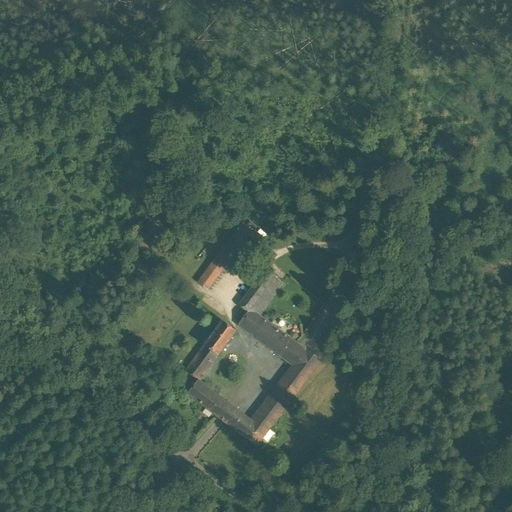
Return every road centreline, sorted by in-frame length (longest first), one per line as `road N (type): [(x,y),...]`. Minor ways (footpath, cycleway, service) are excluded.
road 1 (residential): [(258,511),(0,331)]
road 2 (residential): [(406,0),(371,203),(350,249)]
